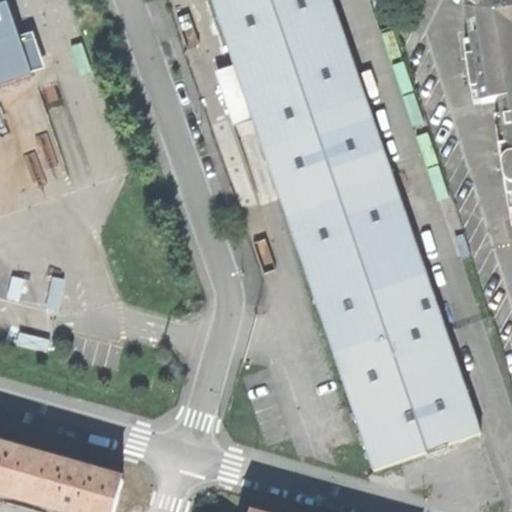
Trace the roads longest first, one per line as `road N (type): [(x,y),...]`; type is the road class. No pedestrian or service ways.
road 1 (unclassified): [(190,456),(233,296),(132,0)]
road 2 (unclassified): [(190,456),(390,511)]
road 3 (unclassified): [(0,403),(190,456)]
